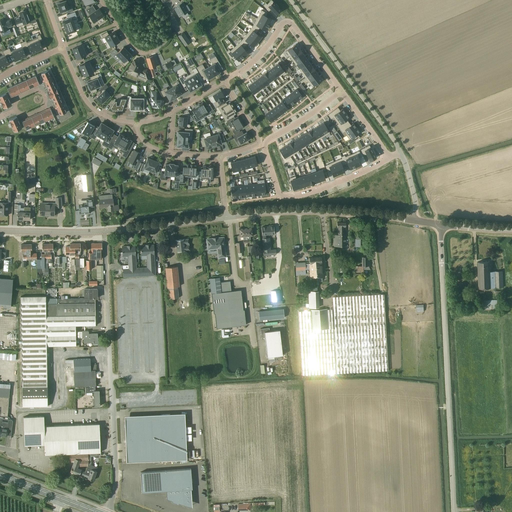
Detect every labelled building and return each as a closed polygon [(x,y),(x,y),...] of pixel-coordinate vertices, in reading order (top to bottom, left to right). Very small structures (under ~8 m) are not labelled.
[(266,3),(263,5),(269,11),(271,9),(276,14),(281,10),(278,7),(279,7),(276,4),(271,0),(267,4),(266,3)] [(60,2),(56,3),(58,7),(60,12),(66,10),(67,13),(73,11),(71,6),(67,7),(65,1),(61,3),(60,2)] [(187,5),(184,7),(182,3),(176,6),(176,7),(174,8),(179,16),(181,15),(183,18),(189,15),(187,12),(190,10),(187,5)] [(94,23),(104,16),(99,9),(95,12),(92,6),(93,6),(92,5),(86,10),(90,15),(89,16),(94,23)] [(30,22),(26,11),(24,11),(23,10),(21,11),(21,12),(19,13),(20,15),(18,17),(14,18),(16,24),(23,22),(23,24),(30,22)] [(261,10),(257,18),(269,25),(271,19),(266,16),(267,13),(261,10)] [(68,19),(62,21),(67,34),(76,31),(72,18),(77,16),(75,12),(66,15),(68,19)] [(257,18),(253,26),(258,30),(260,27),(266,30),(269,25),(257,18)] [(0,20),(0,30),(1,32),(7,30),(7,28),(13,26),(10,20),(6,21),(4,21),(3,19),(0,20)] [(253,26),(247,34),(257,42),(258,41),(261,38),(260,38),(261,37),(256,33),(258,30),(253,26)] [(104,37),(107,42),(117,37),(114,32),(109,35),(107,32),(101,35),(103,38),(104,37)] [(183,33),(178,36),(185,46),(190,43),(183,33)] [(247,34),(241,41),(246,45),(248,42),(253,46),(257,42),(247,34)] [(32,40),(37,51),(43,49),(40,41),(42,40),(40,35),(37,36),(38,37),(32,40)] [(117,37),(107,42),(108,42),(111,46),(119,41),(117,37)] [(31,54),(37,51),(32,40),(26,42),(26,41),(23,42),(26,48),(28,47),(31,54)] [(241,41),(234,47),(243,57),(248,53),(243,48),(246,45),(241,41)] [(22,46),(16,49),(20,58),(26,56),(23,49),(26,48),(23,42),(20,43),(22,46)] [(75,54),(85,49),(86,49),(84,44),(73,49),(75,54)] [(296,44),(286,51),(289,56),(299,49),(296,44)] [(116,54),(120,58),(127,51),(123,47),(116,54)] [(229,49),(227,52),(231,59),(234,56),(239,61),(243,57),(234,47),(230,51),(229,49)] [(9,48),(6,50),(9,55),(12,54),(15,61),(20,58),(16,49),(11,51),(9,48)] [(86,49),(75,54),(77,59),(88,54),(86,49)] [(299,49),(289,56),(292,60),(302,53),(303,53),(299,49)] [(0,56),(0,59),(4,66),(9,63),(6,57),(9,55),(6,50),(3,51),(5,54),(0,56)] [(131,55),(127,51),(120,58),(124,62),(122,63),(124,66),(129,62),(127,59),(131,55)] [(302,53),(292,60),(296,65),(306,58),(303,53),(302,53)] [(156,66),(153,56),(146,58),(149,68),(148,68),(151,78),(156,76),(153,67),(156,66)] [(209,67),(214,76),(220,72),(217,67),(221,65),(216,56),(210,60),(213,65),(209,67)] [(306,58),(296,65),(299,69),(309,62),(306,58)] [(133,60),(128,72),(145,80),(145,81),(150,79),(147,69),(142,71),(140,71),(141,70),(138,69),(137,67),(138,66),(139,63),(133,60)] [(82,70),(82,71),(93,66),(92,66),(90,61),(80,66),(80,67),(79,67),(80,71),(82,70)] [(173,66),(170,61),(162,66),(165,70),(173,66)] [(309,62),(299,69),(302,74),(312,66),(309,62)] [(278,63),(273,66),(280,75),(280,76),(285,73),(278,63)] [(202,64),(197,67),(202,76),(206,74),(208,79),(214,76),(209,67),(205,69),(202,64)] [(82,71),(84,76),(95,71),(93,66),(82,71)] [(273,66),(270,69),(276,77),(276,78),(280,75),(273,66)] [(312,66),(302,74),(305,78),(315,71),(316,71),(312,66)] [(194,72),(189,75),(196,88),(200,87),(199,85),(201,84),(198,77),(200,76),(196,68),(193,70),(194,72)] [(49,96),(50,100),(53,99),(54,103),(52,104),(54,108),(52,108),(53,110),(55,109),(57,113),(59,112),(60,115),(60,114),(60,115),(58,116),(60,122),(66,119),(66,118),(72,116),(70,113),(69,110),(50,69),(48,70),(41,73),(42,75),(40,76),(42,80),(40,81),(41,83),(42,82),(44,86),(47,85),(48,89),(46,90),(48,94),(46,95),(47,96),(49,96)] [(270,69),(267,71),(267,72),(272,79),(273,79),(276,77),(270,69)] [(267,71),(262,75),(270,84),(274,81),(273,79),(272,79),(267,72),(267,71)] [(315,71),(305,78),(308,82),(318,75),(315,71)] [(92,80),(87,82),(89,86),(88,87),(89,90),(90,89),(90,90),(91,90),(92,92),(96,91),(95,88),(100,86),(97,78),(99,78),(101,77),(100,73),(98,74),(90,77),(92,80)] [(196,88),(189,75),(183,78),(182,76),(179,78),(183,86),(186,84),(190,91),(192,89),(193,90),(196,88)] [(262,75),(259,77),(266,87),(270,84),(262,75)] [(318,75),(308,82),(312,87),(322,80),(318,75)] [(36,76),(31,78),(35,87),(36,86),(36,85),(39,84),(36,76)] [(259,77),(256,80),(263,89),(266,87),(259,77)] [(31,78),(26,80),(30,88),(33,87),(33,88),(35,87),(31,78)] [(26,80),(21,82),(26,91),(27,91),(27,90),(30,88),(26,80)] [(256,80),(252,82),(258,90),(259,92),(263,89),(256,80)] [(174,86),(171,88),(176,98),(180,96),(179,95),(182,94),(178,88),(181,86),(178,81),(173,84),(174,86)] [(21,82),(17,84),(20,92),(23,91),(24,92),(26,91),(21,82)] [(252,82),(248,86),(254,93),(258,90),(252,82)] [(17,84),(12,86),(16,95),(18,95),(17,94),(20,92),(17,84)] [(96,98),(101,104),(110,96),(105,90),(108,87),(105,84),(99,91),(101,93),(96,98)] [(7,89),(11,97),(14,95),(15,96),(16,95),(12,86),(7,89)] [(173,100),(176,98),(171,88),(168,90),(166,88),(161,91),(164,96),(167,95),(170,100),(173,99),(173,100)] [(297,89),(291,93),(297,101),(303,97),(297,89)] [(11,97),(8,91),(6,92),(6,93),(0,95),(0,99),(1,101),(3,107),(4,108),(11,104),(8,98),(11,97)] [(149,99),(149,100),(151,104),(152,107),(156,107),(159,107),(164,104),(164,99),(161,99),(157,99),(157,95),(158,94),(156,91),(151,91),(151,99),(149,99)] [(225,97),(224,95),(225,95),(223,92),(222,92),(222,91),(213,96),(216,101),(215,102),(217,106),(219,105),(220,105),(225,102),(222,98),(225,97)] [(291,93),(286,97),(292,105),(297,101),(291,93)] [(137,110),(137,98),(131,98),(131,97),(128,96),(125,103),(128,104),(128,108),(130,108),(130,109),(134,109),(134,110),(137,110)] [(137,98),(137,110),(139,110),(139,109),(143,109),(143,108),(146,108),(146,104),(148,103),(146,97),(143,98),(137,98)] [(286,97),(281,101),(287,109),(287,108),(292,105),(286,97)] [(110,107),(113,110),(122,110),(126,98),(121,99),(119,105),(117,105),(117,100),(115,101),(110,107)] [(281,101),(278,104),(284,111),(288,109),(287,108),(287,109),(281,101)] [(218,107),(222,114),(233,107),(233,106),(234,106),(232,103),(231,103),(230,102),(225,105),(224,104),(218,107)] [(197,105),(204,118),(212,113),(211,112),(208,107),(205,108),(202,103),(200,105),(199,104),(197,105)] [(278,104),(275,106),(281,114),(284,111),(278,104)] [(204,118),(197,105),(194,107),(195,108),(192,109),(195,114),(192,116),(196,122),(197,122),(204,118)] [(275,106),(272,109),(277,116),(281,114),(275,106)] [(233,107),(222,114),(226,121),(227,120),(232,118),(231,116),(236,113),(236,111),(237,111),(235,108),(234,109),(233,107)] [(338,107),(328,115),(331,119),(333,117),(336,121),(346,113),(342,109),(340,110),(338,107)] [(47,109),(45,110),(49,119),(54,117),(50,109),(47,110),(47,109)] [(272,109),(268,111),(274,119),(277,116),(272,109)] [(44,112),(41,113),(45,121),(49,119),(45,110),(44,111),(44,112)] [(179,116),(179,120),(178,124),(179,124),(178,125),(181,125),(184,125),(186,125),(187,122),(188,122),(193,120),(188,111),(184,114),(183,116),(179,116)] [(268,111),(265,114),(271,122),(274,119),(268,111)] [(37,113),(36,114),(40,123),(45,121),(41,113),(38,114),(37,113)] [(346,113),(336,121),(338,124),(337,125),(340,129),(349,122),(347,119),(349,118),(346,113)] [(35,116),(32,117),(35,125),(40,123),(36,114),(34,115),(35,116)] [(22,128),(25,127),(22,122),(19,123),(16,116),(9,120),(9,121),(12,126),(14,131),(22,128)] [(232,123),(233,126),(241,122),(240,121),(241,120),(240,118),(239,119),(238,116),(233,119),(232,118),(227,120),(229,125),(232,123)] [(28,118),(27,118),(31,127),(35,125),(32,117),(29,119),(28,118)] [(22,122),(25,127),(26,130),(31,127),(27,118),(25,119),(25,120),(22,122)] [(81,134),(82,132),(85,133),(88,136),(94,126),(91,124),(88,122),(86,125),(84,124),(76,129),(78,132),(81,134)] [(241,122),(233,126),(235,129),(233,130),(235,134),(240,131),(239,130),(244,127),(243,125),(243,124),(242,122),(241,122)] [(323,122),(319,125),(325,136),(330,133),(323,122)] [(349,122),(340,129),(343,133),(344,132),(346,135),(356,128),(353,123),(351,125),(349,122)] [(97,135),(101,137),(108,126),(105,124),(104,124),(101,123),(97,130),(94,128),(90,136),(94,139),(97,135)] [(319,125),(315,128),(321,138),(325,136),(319,125)] [(108,126),(101,137),(105,140),(102,144),(107,147),(108,147),(112,139),(109,137),(113,130),(111,128),(108,126)] [(312,130),(311,130),(318,140),(321,138),(315,128),(312,130)] [(356,128),(346,135),(349,139),(347,140),(350,144),(360,137),(357,134),(360,132),(356,128)] [(178,136),(177,139),(188,139),(189,136),(192,136),(192,130),(185,129),(185,132),(178,131),(178,132),(177,132),(177,136),(178,136)] [(311,129),(306,132),(307,133),(313,143),(318,140),(311,130),(312,130),(311,129)] [(211,136),(214,147),(218,146),(218,145),(221,144),(220,141),(224,140),(222,134),(221,135),(221,132),(218,133),(218,134),(211,136)] [(250,138),(247,132),(240,136),(238,132),(233,136),(236,141),(239,140),(241,144),(250,138)] [(112,139),(108,147),(111,149),(113,146),(118,150),(125,137),(124,136),(125,135),(121,133),(120,134),(115,141),(112,139)] [(307,133),(303,135),(309,144),(309,145),(313,143),(307,133)] [(303,135),(300,137),(305,146),(309,144),(303,135)] [(211,148),(214,147),(211,136),(204,138),(204,137),(201,138),(202,140),(201,141),(202,146),(206,145),(207,148),(210,147),(211,148)] [(125,137),(118,150),(124,153),(122,155),(126,157),(131,150),(127,148),(131,140),(131,139),(127,137),(127,138),(125,137)] [(300,137),(296,139),(302,148),(301,148),(302,149),(306,147),(305,146),(300,137)] [(86,141),(81,138),(76,145),(81,148),(86,141)] [(188,139),(177,139),(177,142),(176,142),(176,145),(177,145),(177,146),(183,146),(182,149),(189,150),(189,144),(190,144),(191,140),(188,139)] [(293,141),(292,141),(298,151),(298,150),(301,148),(302,148),(296,139),(293,141)] [(293,141),(287,144),(288,144),(294,154),(299,151),(298,150),(298,151),(292,141),(293,141)] [(288,144),(284,146),(290,157),(294,154),(288,144)] [(363,148),(361,150),(364,155),(367,154),(370,160),(376,157),(374,154),(373,150),(372,151),(369,145),(363,148)] [(284,146),(279,149),(286,159),(290,157),(284,146)] [(141,153),(135,149),(129,160),(135,164),(134,167),(137,168),(141,161),(138,160),(141,153)] [(356,152),(350,154),(356,167),(356,166),(357,167),(360,165),(361,164),(359,158),(361,157),(359,151),(356,152)] [(106,161),(108,157),(98,153),(96,157),(106,161)] [(345,155),(341,157),(342,158),(345,164),(347,163),(350,169),(356,167),(350,154),(345,157),(345,155)] [(142,164),(140,170),(143,171),(144,168),(150,170),(154,160),(147,158),(145,165),(142,164)] [(339,159),(334,162),(339,174),(340,173),(340,174),(343,172),(344,171),(342,165),(345,164),(342,158),(339,159)] [(154,160),(150,170),(156,172),(155,176),(158,177),(160,170),(157,169),(160,162),(154,160)] [(328,164),(325,165),(328,171),(331,170),(333,176),(339,174),(334,162),(328,164)] [(161,171),(161,179),(167,180),(167,176),(171,177),(172,164),(169,163),(169,164),(166,164),(165,171),(161,171)] [(174,164),(172,164),(171,177),(175,177),(175,180),(179,181),(180,174),(180,172),(177,172),(178,165),(174,165),(174,164)] [(183,174),(180,174),(179,181),(179,182),(184,183),(185,176),(189,176),(190,164),(186,164),(186,165),(183,165),(183,174)] [(322,170),(316,172),(319,181),(325,179),(322,170)] [(311,172),(305,174),(306,175),(309,184),(309,185),(315,183),(314,183),(311,173),(311,172)] [(311,173),(314,183),(319,181),(316,172),(311,173)] [(90,174),(82,175),(83,191),(91,190),(92,190),(90,174)] [(306,175),(301,177),(304,186),(309,184),(306,175)] [(295,176),(289,178),(293,190),(299,188),(296,178),(295,176)] [(296,178),(299,188),(304,186),(301,177),(296,178)] [(264,183),(258,184),(259,195),(266,194),(264,183)] [(238,186),(231,187),(232,198),(239,197),(238,186)] [(112,199),(112,194),(99,196),(99,200),(100,207),(108,206),(108,211),(119,210),(118,205),(113,206),(113,199),(112,199)] [(62,207),(61,197),(55,198),(55,203),(47,203),(47,204),(40,204),(40,215),(44,215),(45,214),(54,215),(55,207),(56,207),(56,208),(62,207)] [(79,205),(78,205),(79,205),(79,213),(79,214),(80,214),(84,213),(84,212),(86,212),(86,213),(90,213),(90,212),(90,207),(94,206),(93,199),(86,200),(87,204),(79,205)] [(9,203),(0,202),(0,214),(8,215),(9,203)] [(15,204),(14,210),(18,210),(17,219),(23,219),(24,212),(24,208),(21,208),(21,205),(15,204)] [(346,227),(346,222),(337,222),(337,227),(337,232),(333,232),(334,247),(345,246),(345,227),(346,227)] [(268,226),(261,227),(262,235),(263,239),(262,239),(263,251),(264,255),(276,254),(275,249),(270,250),(269,238),(265,238),(265,235),(275,234),(274,225),(268,226)] [(212,239),(207,239),(208,249),(208,253),(218,252),(218,257),(225,257),(223,237),(218,238),(218,237),(212,238),(212,239)] [(185,256),(185,250),(189,250),(188,239),(176,240),(177,251),(181,251),(182,256),(185,256)] [(66,246),(66,254),(75,254),(75,243),(70,243),(70,246),(66,246)] [(80,243),(75,243),(75,254),(75,264),(75,267),(84,267),(84,258),(80,258),(80,259),(79,259),(79,254),(80,254),(80,243)] [(26,244),(26,259),(37,259),(37,253),(31,253),(31,252),(31,244),(26,244)] [(147,267),(139,268),(139,276),(155,275),(154,245),(150,245),(150,244),(146,245),(141,245),(141,255),(141,259),(147,259),(147,267)] [(127,246),(122,246),(122,256),(123,261),(128,260),(129,268),(123,269),(123,277),(139,276),(139,268),(136,268),(135,246),(131,246),(131,245),(127,246)] [(310,278),(317,278),(315,257),(309,258),(310,258),(310,262),(309,262),(309,264),(296,265),(296,275),(299,275),(299,271),(305,271),(305,270),(310,269),(310,278)] [(363,266),(357,266),(357,272),(363,272),(363,270),(370,270),(370,257),(362,257),(363,266)] [(4,260),(4,271),(12,271),(12,261),(4,260)] [(491,272),(490,261),(478,262),(479,288),(503,287),(502,271),(491,272)] [(179,286),(177,266),(165,267),(168,299),(179,298),(178,286),(179,286)] [(6,307),(9,308),(11,306),(13,279),(0,277),(0,305),(4,306),(6,307)] [(219,277),(209,278),(211,293),(214,314),(214,313),(216,328),(246,325),(244,310),(243,310),(242,295),(237,295),(236,290),(231,291),(230,281),(220,282),(219,277)] [(68,299),(68,296),(61,296),(61,298),(61,299),(57,299),(57,303),(46,303),(46,296),(20,296),(22,407),(48,406),(47,346),(76,346),(76,326),(95,325),(95,298),(97,298),(97,289),(84,289),(84,298),(68,299)] [(280,301),(279,290),(271,291),(272,302),(280,301)] [(318,291),(308,291),(309,308),(319,308),(318,291)] [(388,371),(384,294),(332,297),(333,309),(327,309),(311,310),(311,311),(299,312),(300,330),(302,375),(388,371)] [(480,301),(480,299),(479,299),(478,301),(480,301),(480,307),(483,306),(484,310),(498,310),(498,308),(499,308),(498,300),(497,300),(480,301)] [(283,308),(258,311),(259,320),(284,317),(283,308)] [(270,331),(269,328),(260,329),(261,337),(265,337),(267,357),(283,355),(280,330),(270,331)] [(88,331),(82,331),(82,338),(84,338),(84,342),(93,342),(93,344),(98,343),(98,338),(97,338),(97,334),(88,334),(88,331)] [(90,358),(65,360),(65,367),(74,367),(74,386),(85,385),(95,385),(96,385),(95,372),(96,372),(96,364),(91,365),(90,358)] [(95,385),(85,385),(85,393),(94,393),(94,406),(92,406),(92,409),(97,408),(97,406),(99,406),(99,390),(95,390),(95,385)] [(0,406),(1,407),(1,415),(8,416),(10,388),(0,387),(0,406)] [(44,416),(23,417),(24,445),(44,444),(45,454),(100,452),(99,424),(44,426),(44,416)] [(126,441),(127,462),(187,459),(185,417),(125,420),(126,441)] [(1,435),(6,436),(7,431),(11,432),(12,421),(11,419),(9,419),(9,423),(0,421),(0,436),(1,437),(1,435)] [(221,463),(234,462),(232,423),(218,424),(221,463)] [(86,471),(84,476),(88,477),(88,478),(93,480),(97,471),(95,470),(96,467),(91,465),(92,462),(92,456),(94,456),(94,453),(89,454),(89,462),(86,471)] [(80,474),(84,476),(86,471),(81,470),(82,469),(78,468),(78,466),(87,466),(88,463),(88,454),(69,455),(69,461),(74,460),(70,471),(79,475),(80,474)] [(237,501),(260,500),(259,461),(235,462),(236,498),(226,498),(226,501),(234,500),(237,499),(237,501)] [(221,464),(207,464),(209,503),(223,503),(221,464)] [(192,489),(191,468),(140,472),(142,492),(167,491),(167,498),(187,504),(191,501),(190,489),(192,489)]
